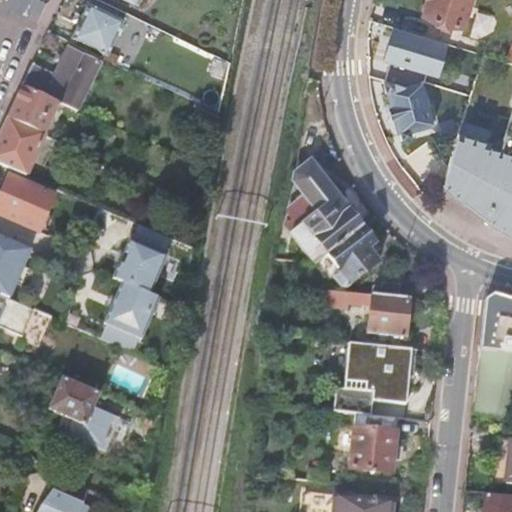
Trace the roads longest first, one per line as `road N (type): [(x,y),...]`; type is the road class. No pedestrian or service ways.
road 1 (secondary): [(346,0),(339,68),(355,148),(407,224),(468,266)]
road 2 (residential): [(468,266),(441,511)]
